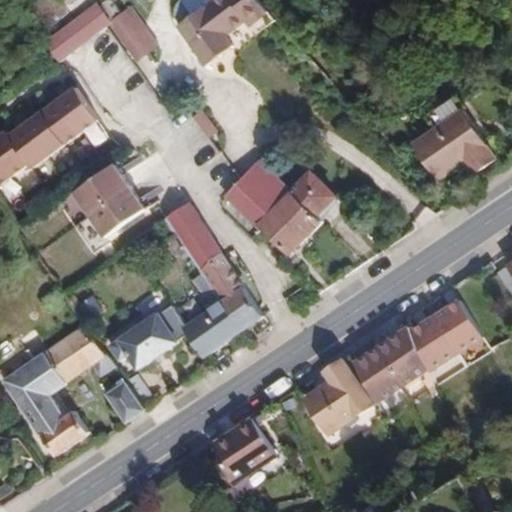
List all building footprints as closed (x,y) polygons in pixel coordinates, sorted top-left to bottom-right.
[(181,24),(212,0),(181,0),(181,1),(178,4),(175,8),(174,13),(174,17),(181,24)] [(248,21),(265,8),(258,0),(212,0),(181,24),(178,27),(207,66),(234,47),(226,37),(248,21)] [(104,26),(107,23),(95,7),(46,45),(58,61),(104,26)] [(107,23),(137,63),(159,46),(129,7),(107,23)] [(252,26),(270,13),(265,8),(248,21),(252,26)] [(5,134),(0,137),(0,186),(28,167),(31,171),(101,127),(76,91),(8,138),(5,134)] [(474,176),(499,160),(465,109),(413,144),(438,182),(465,163),(474,176)] [(219,134),(204,112),(196,118),(211,139),(219,134)] [(261,226),(294,193),(263,162),(249,176),(231,196),(261,226)] [(147,210),(115,166),(76,194),(107,238),(147,210)] [(318,217),(337,198),(314,174),(313,174),(294,193),(261,226),(291,255),(324,222),(318,217)] [(265,317),(191,206),(169,221),(223,302),(245,331),(265,317)] [(511,263),(497,274),(511,298),(511,263)] [(223,302),(204,275),(194,281),(212,303),(207,306),(211,311),(223,302)] [(204,358),(245,331),(223,302),(211,311),(188,326),(175,307),(174,308),(163,316),(162,313),(154,319),(151,315),(145,319),(147,323),(113,347),(123,362),(133,356),(142,369),(182,342),(180,340),(189,334),(204,358)] [(110,356),(89,326),(37,363),(7,383),(58,457),(92,434),(77,412),(66,420),(50,397),(94,367),(101,377),(117,366),(110,356)] [(428,370),(410,327),(387,341),(391,347),(383,352),(404,385),(428,370)] [(383,352),(391,347),(387,341),(380,346),(379,347),(383,352)] [(375,357),(383,352),(379,347),(372,352),(375,357)] [(404,385),(383,352),(375,357),(372,352),(355,363),(376,404),(399,389),(404,385)] [(373,405),(343,359),(324,371),(331,382),(305,399),(328,435),(373,405)] [(109,396),(128,383),(126,379),(107,392),(109,396)] [(147,410),(128,383),(109,396),(128,423),(147,410)] [(277,456),(254,418),(243,425),(216,443),(231,486),(277,456)] [(493,511),(483,488),(467,495),(474,511),(493,511)]
